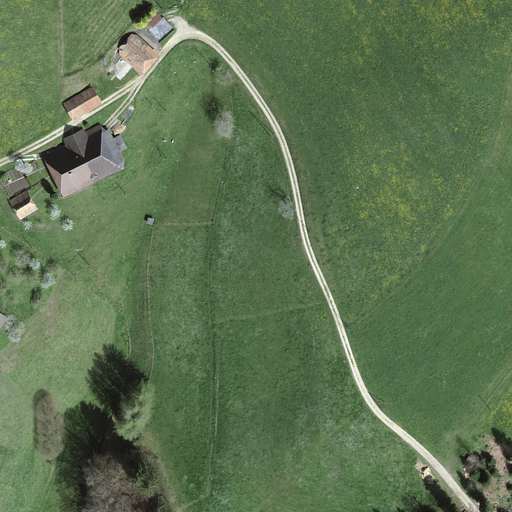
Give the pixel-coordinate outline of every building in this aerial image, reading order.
[(148,31),(159,43),(172,31),(161,18),(148,31)] [(152,56),(138,41),(135,44),(131,41),(127,45),(130,49),(126,53),(141,68),(152,56)] [(67,104),(74,115),(98,100),(91,90),(67,104)] [(106,150),(99,136),(52,159),(66,187),(122,159),(115,146),(106,150)] [(27,195),(15,203),(20,212),(32,204),(27,195)]
